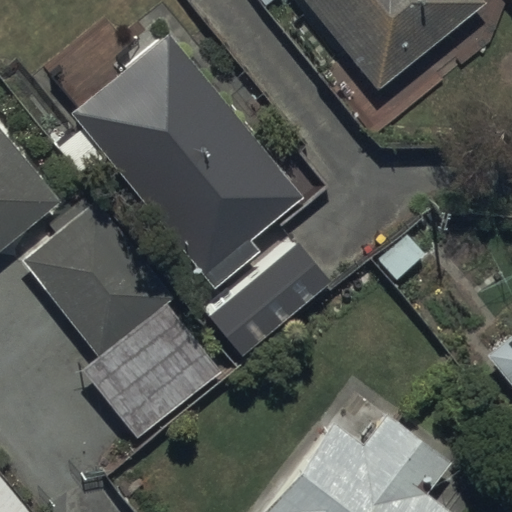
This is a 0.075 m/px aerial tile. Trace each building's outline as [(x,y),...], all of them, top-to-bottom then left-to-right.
[(313,0),(370,71),(460,0),(313,0)] [(294,181),(161,20),(64,99),(207,273),(253,235),(242,223),(294,181)] [(0,229),(53,187),(0,120),(0,229)] [(216,358),(86,194),(18,247),(91,338),(76,350),(134,423),(216,358)] [(323,266),(292,227),(201,301),(233,340),(323,266)] [(511,314),(481,340),(511,377),(511,314)] [(443,511),(477,466),(352,376),(330,405),(324,401),(241,511),(443,511)] [(0,511),(30,511),(0,472),(0,511)]
